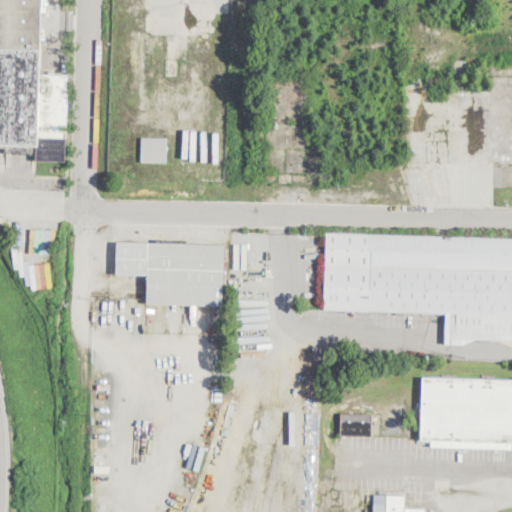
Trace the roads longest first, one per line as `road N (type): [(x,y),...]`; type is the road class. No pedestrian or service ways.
road 1 (residential): [(85,211),(511,224)]
road 2 (residential): [(89,0),(85,211)]
